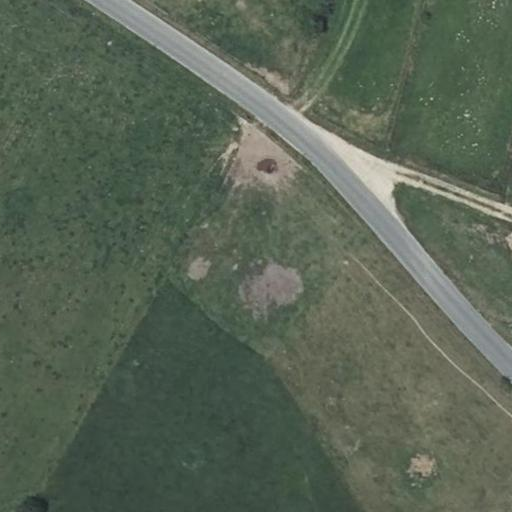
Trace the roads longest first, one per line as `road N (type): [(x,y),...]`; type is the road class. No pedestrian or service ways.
road 1 (tertiary): [(511,361),(284,115),(107,0)]
road 2 (track): [(511,217),(371,167),(284,115)]
